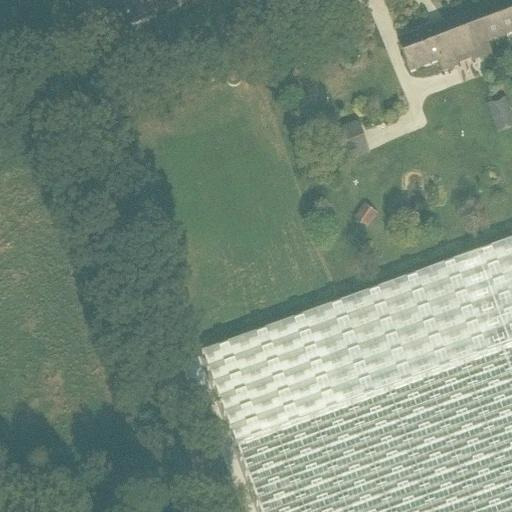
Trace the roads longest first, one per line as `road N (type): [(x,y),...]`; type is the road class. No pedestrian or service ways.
road 1 (track): [(211,511),(66,101)]
road 2 (unclassified): [(0,127),(339,0)]
